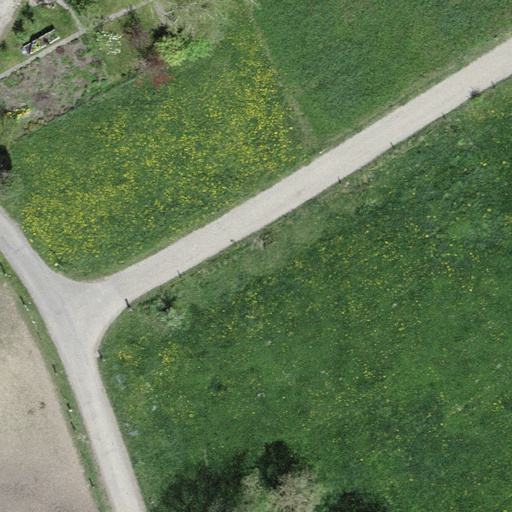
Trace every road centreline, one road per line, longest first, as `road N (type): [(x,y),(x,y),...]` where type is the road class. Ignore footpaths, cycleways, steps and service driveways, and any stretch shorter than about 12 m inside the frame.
road 1 (track): [(511,52),(65,327)]
road 2 (unclassified): [(0,229),(65,327),(127,511)]
